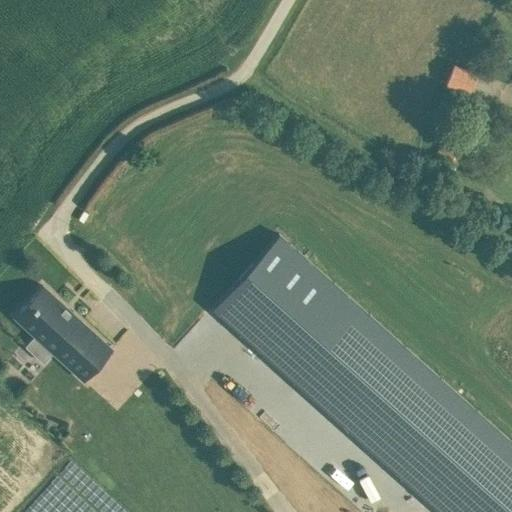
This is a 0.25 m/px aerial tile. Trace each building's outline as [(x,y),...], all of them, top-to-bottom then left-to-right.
[(445,81),(468,89),(476,70),(452,61),(445,81)] [(458,113),(480,125),(490,107),(468,95),(458,113)] [(438,152),(456,161),(468,138),(450,129),(438,152)] [(511,511),(511,445),(277,234),(210,309),(436,511),(511,511)] [(42,284),(13,316),(83,380),(112,348),(42,284)]
